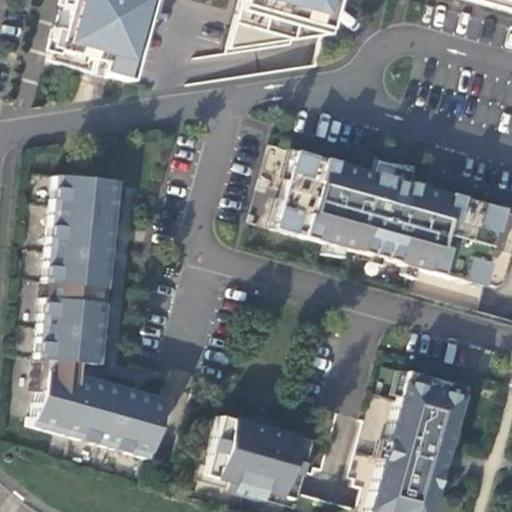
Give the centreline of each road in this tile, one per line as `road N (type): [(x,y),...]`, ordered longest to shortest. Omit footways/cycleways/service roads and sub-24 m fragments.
road 1 (residential): [(230,100),(196,237),(211,258),(511,345)]
road 2 (residential): [(0,137),(230,100)]
road 3 (residential): [(511,66),(403,42),(383,51),(356,89)]
road 4 (residential): [(356,89),(366,105),(511,150)]
road 5 (residential): [(230,100),(356,89)]
